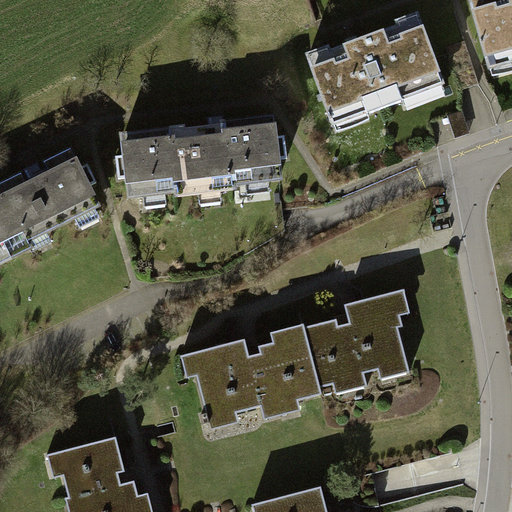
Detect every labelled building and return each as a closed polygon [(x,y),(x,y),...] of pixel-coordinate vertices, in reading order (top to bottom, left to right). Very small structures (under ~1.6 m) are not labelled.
[(511,2),(471,15),(492,83),(511,77),(511,2)] [(446,96),(418,29),(309,74),(336,141),(446,96)] [(271,125),(121,143),(129,210),(279,193),(271,125)] [(101,215),(77,161),(0,197),(0,253),(6,265),(101,215)] [(352,324),(307,334),(318,387),(334,383),(337,396),(412,380),(394,299),(349,309),(352,324)] [(307,334),(189,360),(206,437),(301,416),(298,403),(321,398),(318,387),(307,334)] [(132,500),(120,443),(55,459),(67,511),(156,511),(154,496),(132,500)] [(329,511),(326,494),(261,508),(261,511),(329,511)]
